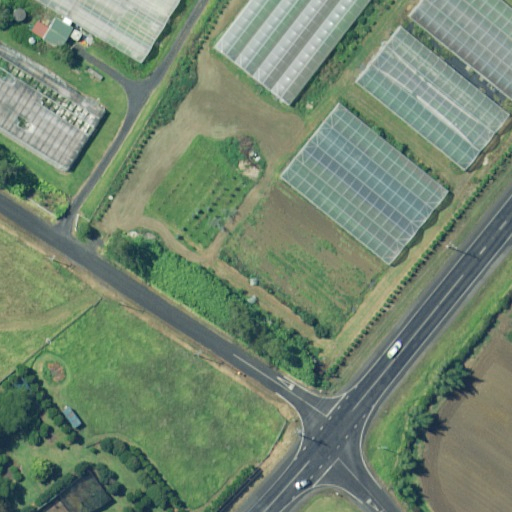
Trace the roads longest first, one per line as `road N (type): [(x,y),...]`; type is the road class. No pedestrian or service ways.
road 1 (unclassified): [(0,204),(305,402),(331,435)]
road 2 (secondary): [(511,213),(331,435)]
